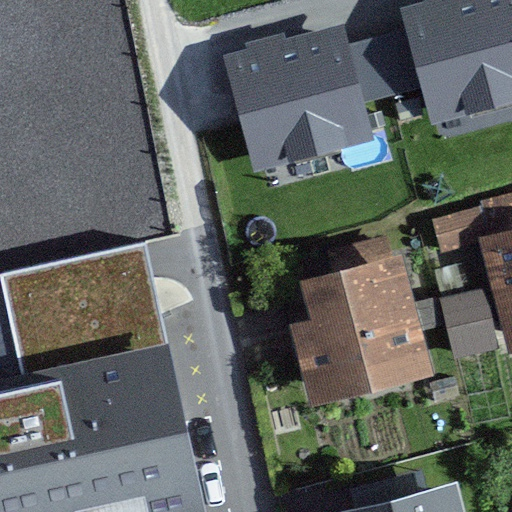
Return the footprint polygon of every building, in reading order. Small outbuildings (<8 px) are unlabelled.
[(511,90),(511,0),(466,0),(412,15),(437,110),(511,90)] [(361,130),(335,35),(235,62),(261,157),(361,130)] [(511,205),(490,211),(487,203),(433,216),(441,247),(493,233),(511,308),(511,205)] [(306,334),(319,386),(416,360),(386,243),(331,258),(348,323),(306,334)] [(437,292),(444,352),(498,346),(492,286),(437,292)] [(0,511),(191,511),(159,358),(0,391),(0,511)] [(462,511),(456,486),(349,511),(462,511)]
